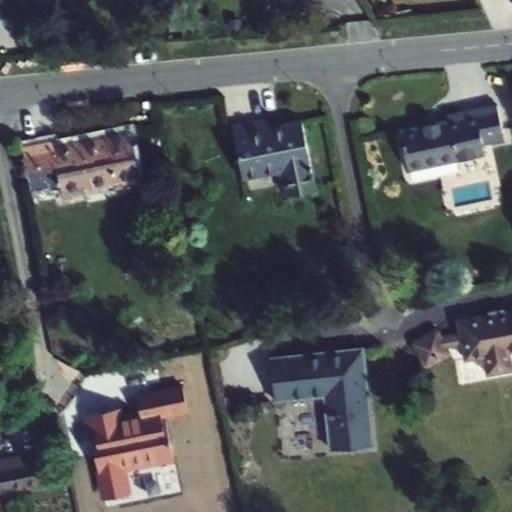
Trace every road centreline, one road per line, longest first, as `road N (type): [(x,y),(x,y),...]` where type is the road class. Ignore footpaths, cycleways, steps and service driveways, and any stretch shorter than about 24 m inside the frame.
road 1 (residential): [(0,93),(331,61)]
road 2 (residential): [(0,122),(51,396)]
road 3 (residential): [(331,61),(381,318)]
road 4 (residential): [(331,61),(511,44)]
